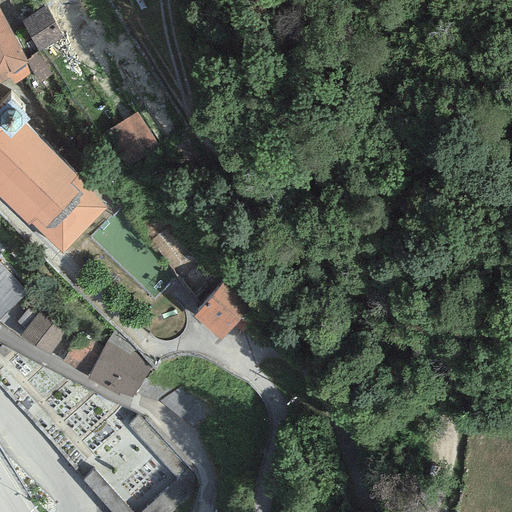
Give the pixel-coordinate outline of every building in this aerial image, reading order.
[(63,40),(45,7),(21,21),(38,53),(63,40)] [(0,82),(8,78),(13,84),(30,73),(25,64),(27,63),(0,12),(0,82)] [(61,255),(106,207),(24,123),(29,119),(10,101),(0,108),(0,107),(0,198),(28,226),(30,223),(61,255)] [(135,113),(106,131),(128,166),(157,147),(135,113)] [(0,264),(0,317),(26,292),(0,264)] [(223,281),(191,317),(219,341),(233,326),(241,332),(258,312),(223,281)] [(63,335),(38,314),(18,337),(49,356),(63,335)] [(151,368),(114,331),(105,347),(88,377),(87,380),(118,396),(119,393),(131,397),(151,368)] [(88,377),(105,347),(77,334),(61,363),(88,377)] [(46,424),(118,511),(166,511),(185,497),(182,462),(130,467),(124,472),(122,457),(104,458),(116,448),(108,439),(106,417),(97,406),(65,432),(58,423),(46,424)]
